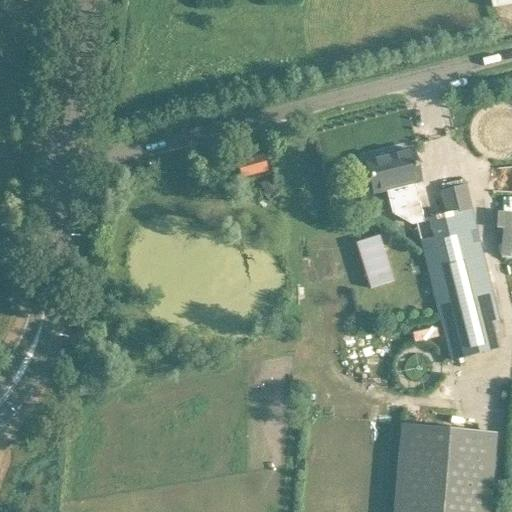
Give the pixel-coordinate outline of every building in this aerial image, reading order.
[(511,0),(501,0),(496,1),(501,24),(511,21),(511,0)] [(391,214),(410,224),(415,223),(420,242),(450,360),(497,349),(486,307),(494,305),(469,205),(464,186),(440,192),(446,215),(424,221),(414,182),(420,181),(412,150),(365,161),(373,192),(385,189),(391,214)] [(262,156),(236,163),(240,178),(266,171),(262,156)] [(269,178),(259,184),(265,192),(274,186),(269,178)] [(511,259),(511,213),(498,212),(497,228),(504,229),(502,258),(511,259)] [(487,511),(495,433),(402,425),(393,511),(487,511)]
